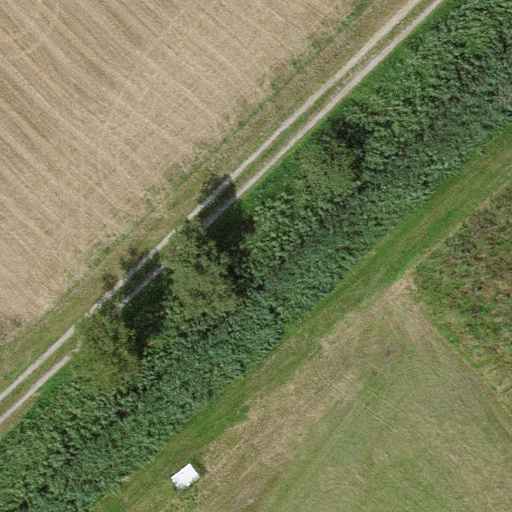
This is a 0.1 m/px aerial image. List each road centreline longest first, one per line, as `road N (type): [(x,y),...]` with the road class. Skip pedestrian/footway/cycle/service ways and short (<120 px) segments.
road 1 (track): [(440,0),(0,416)]
road 2 (track): [(139,511),(511,163)]
